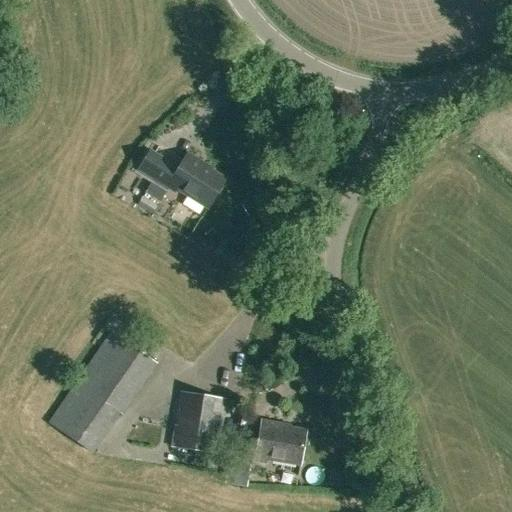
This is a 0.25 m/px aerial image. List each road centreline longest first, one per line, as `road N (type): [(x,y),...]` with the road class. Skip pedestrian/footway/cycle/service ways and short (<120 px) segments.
road 1 (unclassified): [(400,511),(348,349),(348,232),(385,91)]
road 2 (tertiary): [(385,91),(304,63),(270,39),(240,0)]
road 3 (tertiary): [(511,64),(427,92),(385,91)]
